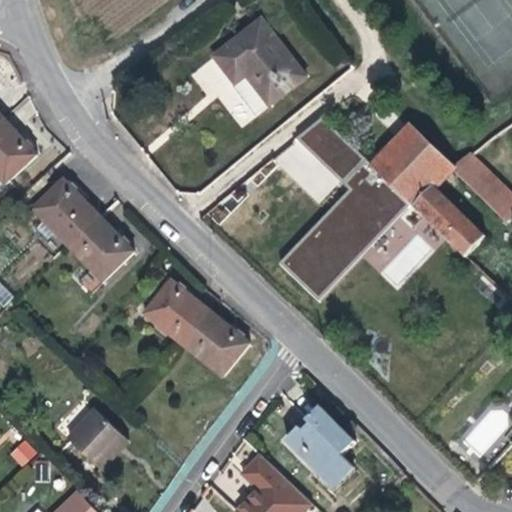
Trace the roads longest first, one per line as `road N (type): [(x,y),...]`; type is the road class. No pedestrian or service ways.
road 1 (residential): [(177,217),(359,77),(371,57),(365,30),(341,0)]
road 2 (tertiary): [(19,4),(67,105),(177,217)]
road 3 (tertiary): [(297,335),(460,501),(483,511)]
road 4 (residential): [(297,335),(167,511)]
road 5 (tertiary): [(177,217),(297,335)]
